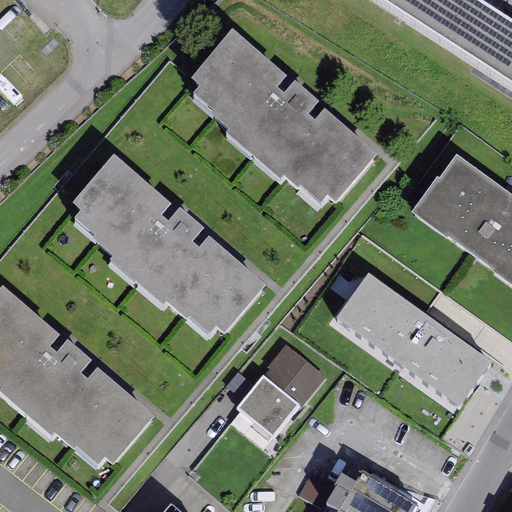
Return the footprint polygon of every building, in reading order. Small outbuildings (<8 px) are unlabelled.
[(367,0),(511,94),(511,28),(467,0),(367,0)] [(287,85),(231,38),(189,88),(197,94),(190,102),(232,137),(227,142),(278,185),(283,180),(322,212),(328,204),(337,211),(378,162),(324,117),(315,128),(307,122),(318,109),(295,90),(284,102),(277,96),(287,85)] [(1,85),(0,86),(0,116),(5,122),(21,105),(1,85)] [(436,183),(411,219),(511,290),(511,202),(455,162),(439,185),(436,183)] [(170,213),(113,164),(72,211),(80,219),(74,226),(94,243),(91,247),(110,263),(107,267),(161,313),(164,309),(186,328),(189,324),(209,341),(215,335),(223,342),(265,293),(209,245),(199,256),(191,249),(202,236),(179,216),(169,229),(161,222),(170,213)] [(494,369),(367,277),(332,326),(459,417),(494,369)] [(58,345),(1,296),(0,297),(0,402),(49,445),(53,441),(75,460),(78,456),(98,473),(103,467),(111,474),(153,425),(97,377),(87,388),(79,381),(91,368),(68,348),(57,361),(50,354),(58,345)] [(326,381),(284,348),(260,379),(262,380),(237,412),(274,441),(290,420),(293,422),(326,381)] [(355,491),(340,482),(324,511),(415,511),(360,481),(355,491)]
